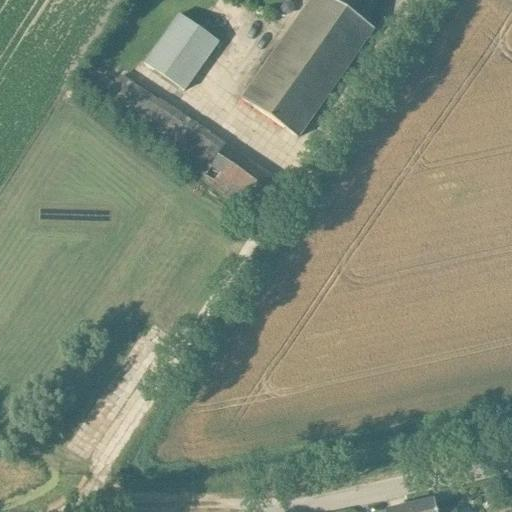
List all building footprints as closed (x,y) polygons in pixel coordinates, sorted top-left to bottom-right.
[(376,0),(309,0),(241,99),(296,137),(371,29),(361,22),(376,0)] [(185,91),(219,42),(180,14),(145,64),(185,91)] [(134,84),(120,75),(99,107),(257,211),(277,182),(224,146),(225,145),(134,84)] [(432,498),(409,503),(411,511),(455,511),(454,505),(436,509),(436,508),(434,509),(432,498)] [(411,511),(409,503),(386,508),(386,511),(411,511)]
